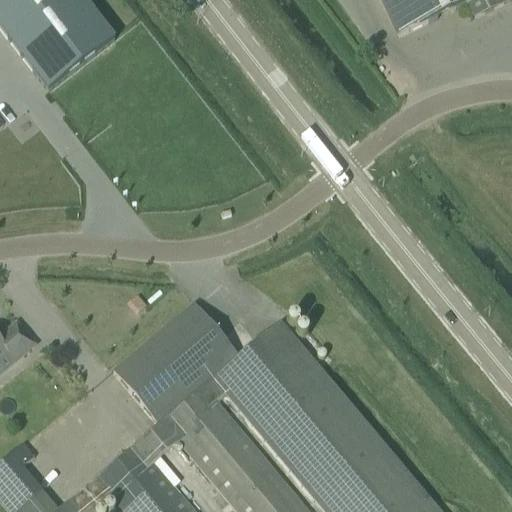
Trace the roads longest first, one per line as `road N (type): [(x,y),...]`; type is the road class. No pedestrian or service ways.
road 1 (unclassified): [(344,173),(257,233),(199,251),(0,251)]
road 2 (primary): [(344,173),(511,378)]
road 3 (primary): [(344,173),(208,0)]
road 4 (unclassified): [(344,173),(424,121),(490,94),(511,95)]
